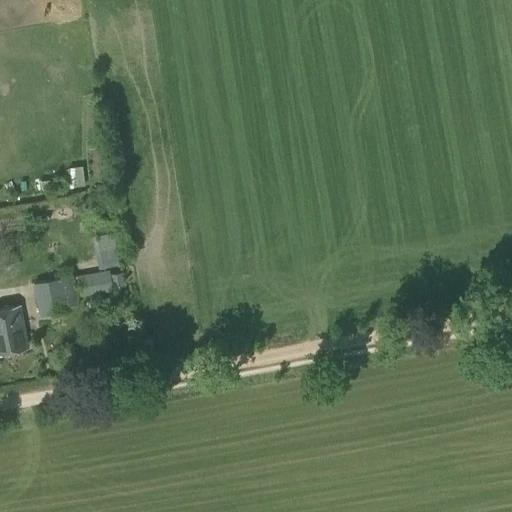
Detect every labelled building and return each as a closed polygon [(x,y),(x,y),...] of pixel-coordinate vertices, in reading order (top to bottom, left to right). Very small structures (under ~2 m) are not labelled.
[(74,173),(75,184),(84,183),(82,165),(69,166),(70,173),(74,173)] [(86,235),(108,231),(106,216),(84,220),(86,235)] [(80,296),(112,291),(108,270),(77,275),(80,296)] [(121,272),(109,274),(111,287),(123,285),(121,272)] [(39,315),(66,309),(60,276),(33,282),(39,315)] [(0,352),(28,347),(20,305),(0,308),(0,352)]
